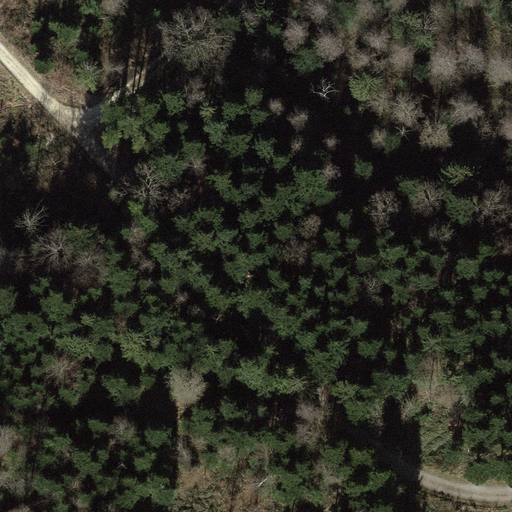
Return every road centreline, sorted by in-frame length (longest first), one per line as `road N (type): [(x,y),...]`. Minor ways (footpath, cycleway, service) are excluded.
road 1 (track): [(0,52),(379,457),(461,496),(511,500)]
road 2 (track): [(236,0),(68,125)]
